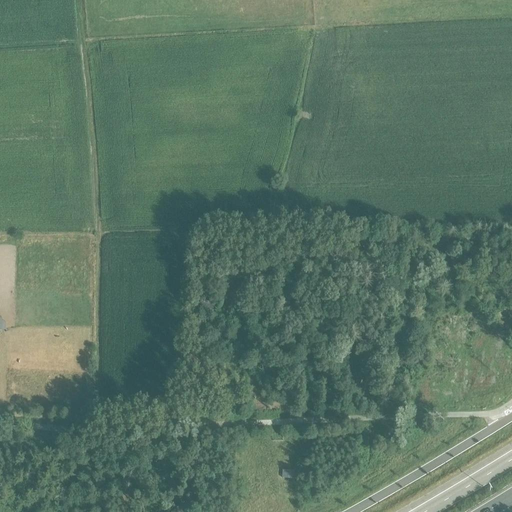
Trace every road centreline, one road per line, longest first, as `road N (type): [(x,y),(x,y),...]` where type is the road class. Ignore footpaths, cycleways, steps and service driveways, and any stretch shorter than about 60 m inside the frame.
road 1 (unclassified): [(495,413),(0,426)]
road 2 (track): [(90,428),(98,228),(82,41)]
road 3 (tertiary): [(501,423),(356,511)]
